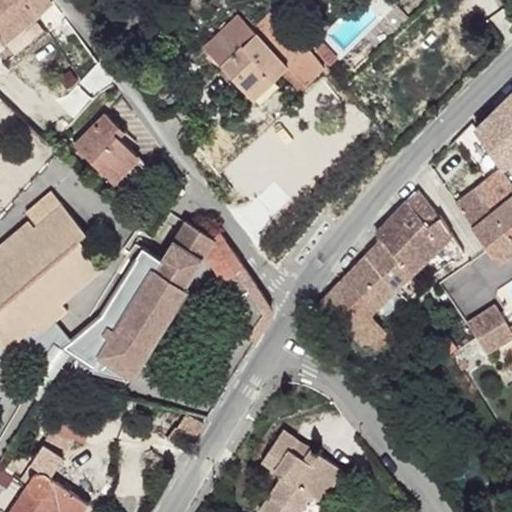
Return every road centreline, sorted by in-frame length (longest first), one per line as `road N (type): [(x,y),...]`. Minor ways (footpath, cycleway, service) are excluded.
road 1 (unclassified): [(65,0),(290,305)]
road 2 (tertiary): [(511,51),(336,233),(290,305)]
road 3 (unclassified): [(445,511),(290,305)]
road 4 (tertiary): [(290,305),(160,511)]
